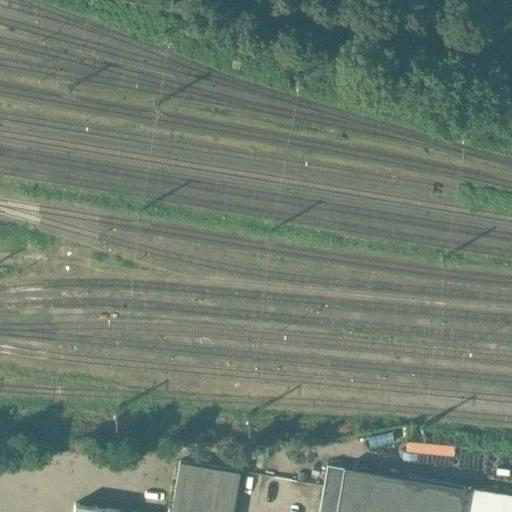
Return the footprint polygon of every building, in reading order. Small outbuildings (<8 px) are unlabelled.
[(172,0),(132,0),(170,8),(172,0)] [(73,511),(233,511),(241,468),(180,458),(171,504),(122,496),(120,508),(75,500),(73,511)] [(336,511),(344,468),(326,465),(318,511),(336,511)] [(459,511),(464,487),(344,468),(336,511),(459,511)] [(459,511),(511,511),(511,495),(464,487),(459,511)]
